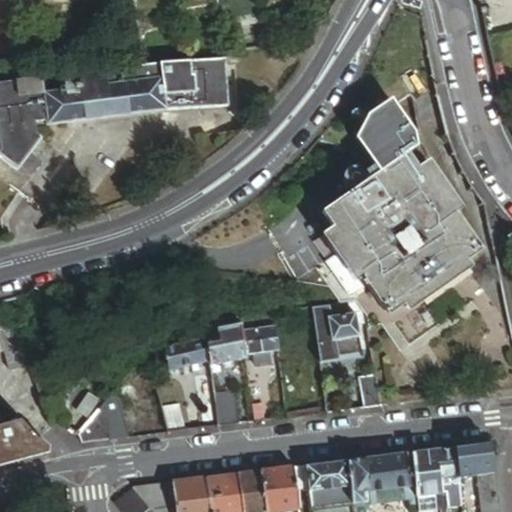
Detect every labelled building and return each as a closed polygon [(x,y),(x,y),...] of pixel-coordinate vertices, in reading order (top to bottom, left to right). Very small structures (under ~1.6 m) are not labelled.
[(0,154),(12,164),(23,150),(34,136),(32,123),(45,122),(46,125),(123,115),(165,110),(225,105),(222,56),(154,62),(125,66),(78,72),(80,88),(41,94),(38,77),(0,82),(0,154)] [(78,72),(77,68),(38,73),(38,77),(41,94),(80,88),(78,72)] [(375,96),(380,103),(384,110),(391,105),(407,95),(398,81),(375,96)] [(369,164),(376,172),(402,153),(411,147),(414,146),(409,129),(391,105),(384,110),(380,103),(361,116),(351,138),(369,164)] [(38,139),(34,136),(23,150),(27,153),(38,139)] [(369,164),(351,138),(346,150),(360,170),(369,164)] [(51,149),(38,139),(27,153),(40,163),(51,149)] [(402,153),(414,168),(421,162),(411,147),(402,153)] [(402,153),(376,172),(355,186),(318,212),(329,227),(321,232),(337,254),(360,287),(363,286),(381,312),(396,302),(401,308),(464,263),(460,257),(475,246),(452,213),(454,211),(421,162),(414,168),(402,153)] [(346,297),(360,287),(337,254),(323,263),(346,297)] [(352,304),(329,306),(330,311),(334,310),(335,316),(350,313),(358,312),(352,304)] [(329,306),(309,309),(311,320),(323,318),(335,316),(334,310),(330,311),(329,306)] [(358,312),(350,313),(353,328),(362,326),(359,312),(358,312)] [(353,328),(350,313),(335,316),(323,318),(327,341),(354,337),(353,328)] [(271,327),(270,314),(237,319),(238,326),(239,332),(271,327)] [(323,318),(311,320),(314,343),(327,341),(323,318)] [(236,320),(211,324),(212,330),(237,326),(236,320)] [(7,372),(26,363),(9,321),(0,323),(0,352),(1,352),(7,372)] [(202,325),(202,324),(175,328),(175,333),(202,326),(202,325)] [(204,339),(205,343),(213,342),(212,330),(211,324),(202,325),(202,326),(204,339)] [(204,339),(202,326),(175,333),(165,335),(166,346),(204,339)] [(213,342),(240,338),(239,332),(238,326),(237,326),(212,330),(213,342)] [(266,353),(275,352),(271,327),(239,332),(240,338),(242,357),(251,355),(266,353)] [(314,343),(316,356),(356,350),(354,337),(327,341),(314,343)] [(208,366),(243,361),(242,357),(240,338),(213,342),(205,343),(208,362),(208,366)] [(208,362),(205,343),(204,339),(166,346),(162,346),(166,370),(208,362)] [(267,365),(266,353),(251,355),(253,367),(267,365)] [(119,407),(156,396),(147,363),(142,359),(110,395),(117,402),(119,407)] [(359,410),(378,408),(371,376),(371,375),(354,378),(359,410)] [(216,427),(237,425),(231,390),(212,393),(216,427)] [(110,395),(109,394),(96,410),(97,411),(105,423),(107,442),(127,439),(119,407),(117,402),(110,395)] [(184,431),(175,396),(157,400),(165,433),(184,431)] [(51,399),(41,403),(46,415),(54,412),(59,421),(66,419),(58,400),(52,402),(51,399)] [(93,444),(107,442),(105,423),(97,411),(90,419),(93,444)] [(59,422),(60,423),(59,421),(54,412),(46,415),(52,429),(59,422)] [(47,447),(39,439),(35,441),(14,419),(0,422),(0,465),(46,453),(47,447)] [(81,445),(93,444),(90,419),(75,437),(81,445)] [(478,476),(493,475),(489,444),(456,449),(459,478),(478,476)] [(459,478),(456,449),(436,451),(441,495),(445,495),(446,508),(463,506),(459,478)] [(441,495),(436,451),(413,454),(416,486),(417,498),(434,496),(436,511),(446,509),(446,508),(445,495),(441,495)] [(416,486),(413,454),(406,455),(410,487),(416,486)] [(410,487),(406,455),(364,460),(368,492),(408,487),(410,487)] [(368,492),(364,460),(349,462),(353,504),(368,502),(368,492)] [(335,506),(353,504),(349,462),(307,467),(310,491),(333,489),(335,506)] [(285,511),(298,510),(293,469),(261,473),(265,511),(285,511)] [(265,511),(261,473),(238,476),(242,511),(265,511)] [(496,504),(493,475),(478,476),(481,506),(496,504)] [(242,511),(238,476),(205,480),(209,511),(242,511)] [(209,511),(205,480),(172,484),(175,511),(209,511)] [(175,511),(172,484),(135,489),(134,490),(151,510),(152,511),(175,511)] [(411,506),(418,505),(417,498),(416,486),(410,487),(408,487),(411,506)] [(333,489),(310,491),(312,508),(335,506),(333,489)] [(114,506),(118,511),(147,511),(151,510),(134,490),(114,506)] [(417,498),(418,505),(418,511),(423,511),(436,511),(434,496),(417,498)]
